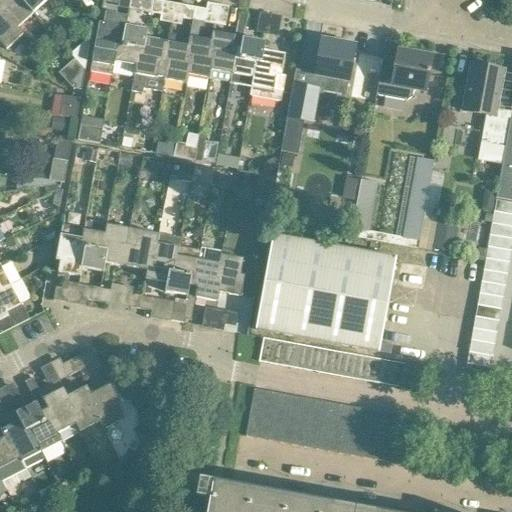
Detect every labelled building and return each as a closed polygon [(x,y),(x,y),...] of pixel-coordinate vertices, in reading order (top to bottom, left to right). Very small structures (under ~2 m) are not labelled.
[(0,0),(0,17),(1,18),(4,16),(16,29),(32,14),(19,0),(0,0)] [(19,0),(32,14),(48,0),(19,0)] [(88,0),(84,0),(81,3),(88,11),(94,6),(88,0)] [(151,0),(141,0),(139,11),(150,13),(152,0),(151,0)] [(152,0),(150,13),(161,15),(163,2),(152,0)] [(182,19),(192,21),(195,8),(185,6),(182,19)] [(206,10),(195,8),(192,21),(204,23),(206,10)] [(112,76),(114,62),(118,37),(124,38),(126,26),(128,18),(105,13),(103,24),(99,24),(90,72),(112,76)] [(239,14),(236,31),(244,33),(247,16),(239,14)] [(0,44),(5,50),(22,35),(16,29),(4,16),(1,18),(0,17),(0,44)] [(189,38),(185,59),(190,59),(187,76),(209,80),(209,78),(213,54),(209,53),(211,42),(202,40),(205,23),(204,23),(192,21),(189,38)] [(148,30),(126,26),(124,38),(118,37),(114,62),(136,66),(139,50),(144,51),(146,39),(148,30)] [(230,83),(252,88),(256,62),(261,63),(263,51),(265,43),(243,38),(244,33),(236,31),(235,37),(232,49),(236,49),(230,82),(230,83)] [(211,42),(209,53),(213,54),(209,78),(230,82),(236,49),(232,49),(235,37),(212,33),(211,42)] [(167,43),(163,63),(167,64),(164,81),(185,85),(187,76),(190,59),(185,59),(189,38),(168,34),(167,43)] [(161,93),(164,81),(167,64),(163,63),(167,43),(146,39),(144,51),(139,50),(136,66),(131,91),(143,94),(144,90),(161,93)] [(69,54),(73,59),(84,70),(85,71),(90,44),(88,43),(85,40),(69,54)] [(313,123),(319,91),(345,96),(354,47),(321,41),(315,74),(295,70),(286,118),(280,152),(298,155),(304,121),(313,123)] [(281,76),(285,55),(263,51),(261,63),(256,62),(252,88),(250,97),(281,102),(285,77),(281,76)] [(396,60),(384,58),(383,57),(376,96),(406,102),(412,97),(414,90),(426,92),(432,58),(398,52),(396,60)] [(74,91),(81,92),(85,71),(84,70),(73,59),(57,73),(74,91)] [(502,166),(505,148),(510,120),(511,112),(496,110),(503,71),(471,65),(463,111),(486,116),(479,155),(491,157),(489,163),(502,166)] [(63,97),(59,118),(76,121),(80,100),(63,97)] [(72,122),(52,119),(50,132),(69,135),(72,122)] [(505,148),(502,166),(495,199),(511,202),(511,120),(510,120),(505,148)] [(102,130),(80,126),(77,140),(100,144),(102,130)] [(121,148),(129,150),(132,138),(123,136),(121,148)] [(68,163),(72,142),(57,139),(53,161),(68,163)] [(218,144),(204,142),(197,141),(196,149),(194,161),(215,165),(217,154),(218,144)] [(175,142),(172,157),(194,161),(196,149),(186,147),(187,144),(175,142)] [(294,158),(282,156),(281,166),(292,168),(294,158)] [(395,237),(393,247),(417,251),(432,172),(434,161),(411,156),(395,237)] [(37,158),(35,167),(51,170),(49,182),(56,183),(61,183),(64,184),(68,163),(53,161),(37,158)] [(261,167),(266,175),(277,168),(272,159),(261,167)] [(190,183),(193,166),(171,162),(168,178),(190,183)] [(214,170),(193,166),(190,183),(211,187),(214,170)] [(30,178),(28,190),(43,188),(56,186),(56,183),(49,182),(30,178)] [(361,181),(350,238),(368,242),(374,243),(376,234),(370,233),(379,184),(361,181)] [(56,186),(43,188),(47,195),(53,191),(57,189),(60,187),(56,186)] [(54,193),(52,204),(59,208),(63,190),(57,189),(53,191),(54,193)] [(493,210),(511,213),(511,202),(495,199),(493,210)] [(483,200),(481,212),(492,214),(494,202),(483,200)] [(511,213),(493,210),(491,222),(511,225),(511,213)] [(85,222),(84,229),(82,240),(79,256),(84,257),(82,268),(103,272),(105,263),(107,252),(102,251),(106,226),(85,222)] [(511,225),(491,222),(489,234),(511,238),(511,225)] [(80,277),(82,268),(84,257),(79,256),(82,240),(84,229),(62,225),(55,261),(60,262),(58,273),(80,277)] [(105,263),(125,267),(129,247),(125,246),(128,230),(106,226),(102,251),(107,252),(105,263)] [(436,227),(432,251),(453,255),(457,232),(436,227)] [(158,235),(128,230),(125,246),(129,247),(125,267),(147,271),(149,260),(154,261),(158,235)] [(511,238),(489,234),(487,246),(511,250),(511,247),(511,238)] [(145,280),(166,284),(169,272),(173,273),(176,256),(177,248),(179,239),(158,235),(154,261),(149,260),(147,271),(145,280)] [(256,330),(379,353),(396,258),(273,236),(256,330)] [(487,246),(485,258),(509,262),(511,250),(487,246)] [(221,255),(219,264),(216,281),(221,282),(219,293),(241,297),(245,276),(240,276),(243,259),(221,255)] [(187,297),(186,303),(194,304),(195,298),(197,287),(193,286),(198,260),(176,256),(173,273),(169,272),(166,284),(165,292),(187,297)] [(485,258),(483,270),(507,274),(509,262),(485,258)] [(217,302),(219,293),(221,282),(216,281),(219,264),(198,260),(193,286),(197,287),(195,298),(217,302)] [(0,291),(9,287),(0,268),(0,291)] [(483,270),(481,282),(505,286),(507,274),(483,270)] [(481,282),(479,293),(503,298),(505,286),(481,282)] [(0,334),(15,327),(11,320),(26,312),(22,304),(19,306),(9,287),(0,291),(0,334)] [(55,287),(53,301),(64,303),(66,289),(55,287)] [(87,300),(98,302),(100,289),(89,287),(87,300)] [(100,289),(98,302),(108,304),(110,291),(100,289)] [(479,293),(477,305),(501,309),(503,298),(479,293)] [(140,310),(142,297),(132,295),(129,308),(140,310)] [(153,299),(142,297),(140,310),(151,312),(153,299)] [(191,321),(194,304),(186,303),(183,320),(191,321)] [(477,305),(475,317),(499,321),(501,309),(477,305)] [(227,312),(224,325),(235,327),(238,314),(227,312)] [(475,317),(473,329),(497,333),(499,321),(475,317)] [(473,329),(471,341),(495,345),(497,333),(473,329)] [(259,362),(271,365),(275,341),(263,339),(259,362)] [(271,365),(282,367),(287,343),(275,341),(271,365)] [(471,341),(469,353),(492,357),(495,345),(471,341)] [(299,345),(287,343),(282,367),(294,369),(299,345)] [(294,369),(306,371),(310,348),(299,345),(294,369)] [(322,350),(310,348),(306,371),(318,373),(322,350)] [(318,373),(330,375),(334,352),(322,350),(318,373)] [(346,354),(334,352),(330,375),(342,378),(346,354)] [(492,357),(469,353),(467,364),(490,369),(492,357)] [(346,354),(342,378),(353,380),(358,356),(346,354)] [(82,355),(72,360),(79,372),(88,367),(82,355)] [(358,356),(353,380),(365,382),(369,358),(358,356)] [(369,358),(365,382),(377,384),(381,361),(369,358)] [(69,377),(79,372),(72,360),(63,365),(69,377)] [(381,361),(377,384),(389,386),(393,363),(381,361)] [(393,363),(389,386),(401,388),(405,365),(393,363)] [(400,391),(417,394),(422,368),(405,365),(401,388),(400,391)] [(33,398),(40,394),(32,379),(25,382),(33,398)] [(103,431),(124,420),(116,406),(120,404),(110,385),(91,395),(96,405),(92,408),(99,423),(103,431)] [(87,387),(67,397),(73,408),(68,410),(76,425),(80,433),(99,423),(92,408),(96,405),(91,395),(87,387)] [(43,399),(40,394),(33,398),(36,403),(41,413),(44,411),(57,435),(76,425),(68,410),(73,408),(67,397),(63,389),(43,399)] [(262,415),(266,392),(255,390),(254,390),(250,413),(262,415)] [(278,394),(266,392),(262,415),(274,417),(278,394)] [(290,396),(278,394),(274,417),(285,419),(290,396)] [(301,398),(290,396),(285,419),(297,421),(301,398)] [(313,401),(301,398),(297,421),(309,424),(313,401)] [(325,403),(313,401),(309,424),(321,426),(325,403)] [(36,403),(15,413),(19,422),(25,433),(29,430),(41,453),(61,443),(57,435),(44,411),(41,413),(36,403)] [(337,405),(325,403),(321,426),(332,428),(337,405)] [(348,407),(337,405),(332,428),(344,430),(348,407)] [(360,409),(348,407),(344,430),(356,432),(360,409)] [(372,411),(360,409),(356,432),(368,434),(372,411)] [(384,413),(372,411),(368,434),(380,437),(384,413)] [(246,437),(257,439),(262,415),(250,413),(246,437)] [(396,416),(384,413),(380,437),(391,439),(396,416)] [(262,415),(257,439),(269,441),(274,417),(262,415)] [(407,418),(396,416),(391,439),(403,441),(407,418)] [(269,441),(281,444),(285,419),(274,417),(269,441)] [(419,420),(418,420),(407,418),(403,441),(415,443),(419,420)] [(285,419),(281,444),(293,446),(297,421),(285,419)] [(293,446),(304,448),(309,424),(297,421),(293,446)] [(45,460),(41,453),(29,430),(25,433),(19,422),(0,431),(4,438),(11,454),(16,451),(26,471),(45,460)] [(309,424),(304,448),(316,450),(321,426),(309,424)] [(316,450),(328,452),(332,428),(321,426),(316,450)] [(332,428),(328,452),(340,454),(344,430),(332,428)] [(340,454),(352,457),(356,432),(344,430),(340,454)] [(356,432),(352,457),(363,459),(368,434),(356,432)] [(363,459),(375,461),(380,437),(368,434),(363,459)] [(380,437),(375,461),(387,463),(391,439),(380,437)] [(4,438),(0,440),(0,476),(3,482),(7,490),(21,483),(22,485),(31,480),(26,471),(16,451),(11,454),(4,438)] [(387,463),(399,465),(403,441),(391,439),(387,463)] [(399,465),(411,467),(415,443),(403,441),(399,465)] [(366,511),(200,481),(198,494),(207,496),(205,506),(209,507),(207,511),(366,511)] [(25,500),(15,506),(18,511),(27,511),(30,510),(25,500)]
